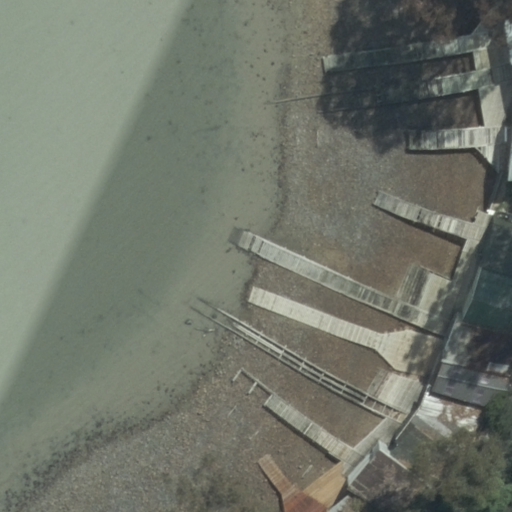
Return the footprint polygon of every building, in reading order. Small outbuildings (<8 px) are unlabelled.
[(511,152),(511,176),(511,15),(502,15),(511,60),(511,152)] [(478,261),(511,272),(511,230),(490,223),(478,261)] [(511,272),(478,261),(460,315),(511,331),(511,272)] [(511,331),(460,315),(454,313),(439,356),(511,380),(511,331)] [(511,426),(511,386),(433,365),(420,407),(510,432),(511,426)] [(457,511),(460,509),(373,448),(348,483),(389,511),(457,511)]
